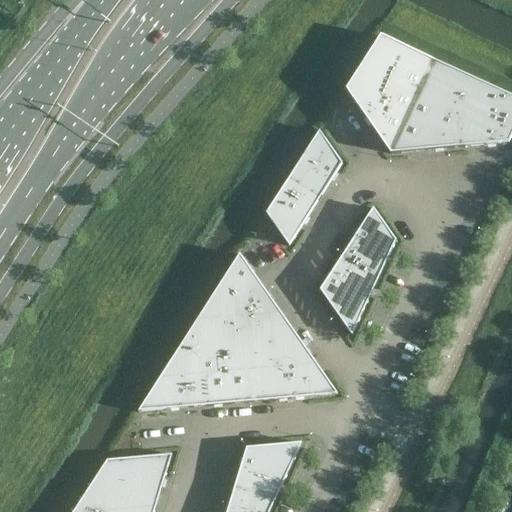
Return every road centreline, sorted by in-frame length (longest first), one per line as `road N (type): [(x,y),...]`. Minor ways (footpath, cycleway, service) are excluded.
road 1 (unclassified): [(310,511),(477,162)]
road 2 (primary): [(0,236),(108,75),(173,0)]
road 3 (primary): [(95,0),(0,123)]
